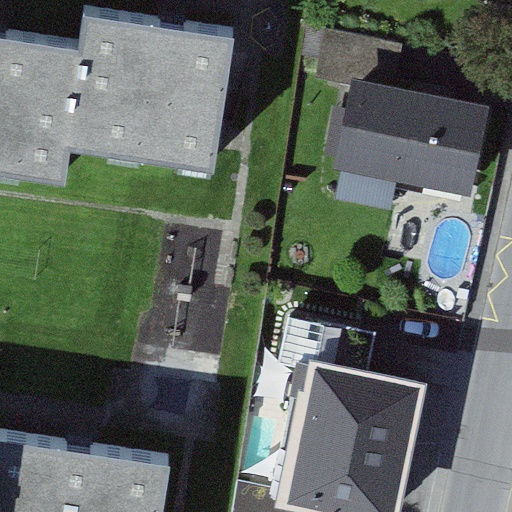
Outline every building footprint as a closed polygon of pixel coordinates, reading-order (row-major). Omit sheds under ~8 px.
[(182,19),(99,7),(94,39),(79,142),(228,164),(248,28),(182,19)] [(6,26),(0,25),(0,166),(74,177),(79,142),(94,39),(6,26)] [(329,74),(369,82),(400,89),(405,68),(410,42),(339,27),(329,74)] [(369,82),(353,157),(403,167),(488,185),(504,110),(400,89),(369,82)] [(403,167),(353,157),(347,190),(396,200),(403,167)] [(360,345),(364,325),(299,312),(291,355),(306,358),(356,367),(360,345)] [(394,511),(399,511),(424,380),(356,367),(306,358),(281,491),(394,511)] [(94,443),(4,430),(0,464),(0,511),(174,511),(184,456),(94,443)]
